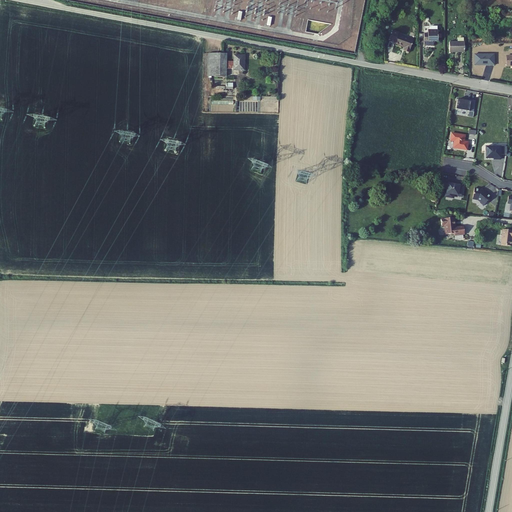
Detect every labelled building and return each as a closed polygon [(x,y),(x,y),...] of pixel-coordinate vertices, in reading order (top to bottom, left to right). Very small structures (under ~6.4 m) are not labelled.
[(428,35),(429,43),(438,43),(438,40),(443,40),(442,29),(433,30),(433,34),(428,35)] [(400,43),(400,44),(410,48),(409,51),(416,54),(420,42),(403,36),(404,34),(398,32),(395,41),(400,43)] [(454,40),(454,50),(468,49),(468,39),(454,40)] [(226,54),(209,53),(209,76),(226,76),(226,54)] [(247,56),(236,56),(236,70),(247,70),(247,56)] [(475,102),(464,101),(464,103),(471,104),(470,109),(475,110),(475,102)] [(464,103),(458,102),(456,112),(469,114),(470,113),(474,114),(475,110),(470,109),(471,104),(464,103)] [(475,142),(477,132),(470,130),(468,141),(475,142)] [(465,138),(452,136),(451,143),(455,144),(454,150),(468,152),(469,144),(464,144),(465,138)] [(501,146),(487,146),(487,157),(493,157),(495,157),(495,158),(501,158),(501,146)] [(456,185),(449,184),(447,198),(453,199),(454,195),(462,197),(464,188),(456,186),(456,185)] [(480,204),(484,207),(492,198),(488,195),(487,196),(485,195),(485,194),(483,192),(480,191),(475,190),(473,200),(478,201),(481,204),(480,204)] [(455,237),(465,236),(464,227),(456,228),(456,223),(456,219),(442,220),(443,227),(445,227),(446,235),(455,235),(455,237)] [(511,239),(511,238),(511,231),(503,231),(501,246),(511,247),(511,239)]
